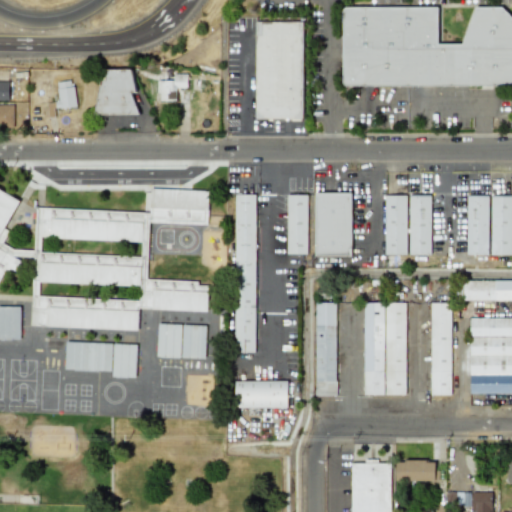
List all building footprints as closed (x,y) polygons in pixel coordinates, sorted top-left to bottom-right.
[(462,44),(437,44),(437,7),(343,7),(342,12),(342,85),(344,86),(511,86),(511,15),(486,7),(474,7),(462,44)] [(302,119),(303,22),(255,21),(254,118),(302,119)] [(97,70),(97,115),(135,115),(135,93),(133,93),(133,69),(97,70)] [(176,101),(176,88),(187,88),(186,74),(173,74),(173,80),(157,81),(157,101),(176,101)] [(0,100),(7,101),(8,82),(0,81),(0,100)] [(57,109),(74,108),(73,81),(55,82),(57,109)] [(13,105),(0,104),(0,127),(12,128),(13,105)] [(30,326),(137,330),(138,309),(207,312),(208,286),(198,285),(198,281),(146,279),(148,223),(207,225),(208,191),(151,189),(149,213),(35,208),(33,255),(30,326)] [(0,277),(5,267),(15,272),(21,261),(15,258),(18,252),(1,243),(8,231),(4,229),(18,200),(0,190),(0,277)] [(351,193),(314,192),(314,256),(350,256),(351,193)] [(254,194),(234,194),(233,352),(254,352),(254,194)] [(306,194),(286,194),(286,254),(306,254),(306,194)] [(405,195),(383,195),(384,254),(406,254),(405,195)] [(430,254),(429,195),(407,195),(408,255),(430,254)] [(487,195),(466,195),(465,255),(487,255),(487,195)] [(511,195),(490,195),(489,254),(511,255),(511,195)] [(511,280),(463,280),(463,300),(511,300),(511,280)] [(334,396),(336,302),(315,302),(313,395),(334,396)] [(404,302),(362,303),(363,395),(405,395),(404,302)] [(449,303),(429,303),(429,395),(450,395),(449,303)] [(19,306),(0,306),(0,339),(19,339),(19,306)] [(511,393),(511,318),(469,318),(469,393),(511,393)] [(111,343),(64,341),(64,370),(110,371),(111,343)] [(287,381),(234,381),(234,407),(286,407),(287,381)] [(435,480),(434,460),(395,461),(396,481),(435,480)] [(390,511),(390,461),(363,461),(363,463),(350,462),(350,511),(390,511)] [(491,492),(471,491),(471,510),(491,511),(491,492)] [(470,492),(454,492),(454,506),(470,506),(470,492)]
